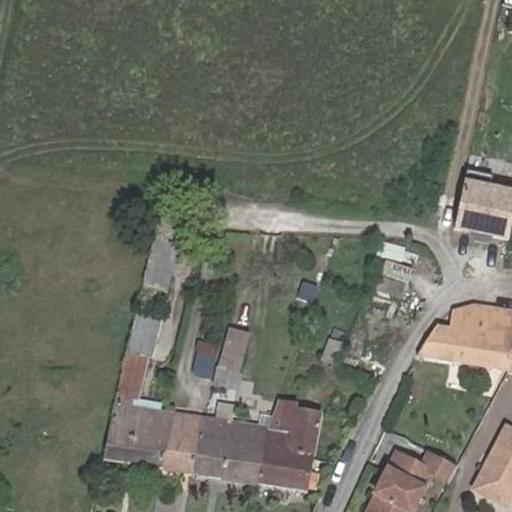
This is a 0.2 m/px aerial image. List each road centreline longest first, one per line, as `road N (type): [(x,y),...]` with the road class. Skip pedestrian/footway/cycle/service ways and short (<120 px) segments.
road 1 (residential): [(331,511),(358,445),(437,305),(511,285)]
road 2 (unknown): [(491,288),(467,240),(234,218)]
